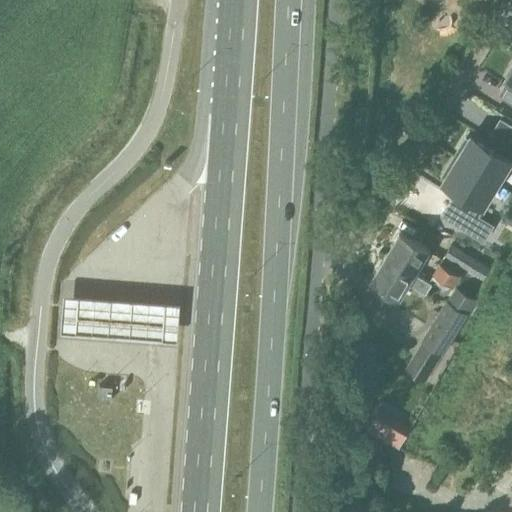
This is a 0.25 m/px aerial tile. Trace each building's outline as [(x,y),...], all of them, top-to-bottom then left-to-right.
[(509,80),(502,92),(511,97),(511,67),(506,78),(509,80)] [(377,137),(391,142),(395,129),(381,125),(377,137)] [(466,136),(454,155),(498,182),(511,159),(511,125),(497,149),(472,133),(469,138),(466,136)] [(454,155),(442,175),(445,176),(442,181),(468,197),(453,221),(484,239),(493,224),(478,215),(498,182),(454,155)] [(386,254),(420,274),(425,266),(421,263),(430,248),(400,231),(386,254)] [(483,278),(489,267),(452,244),(445,254),(483,278)] [(433,282),(420,274),(386,254),(371,279),(400,296),(409,282),(426,293),(433,282)] [(462,271),(451,264),(449,268),(441,262),(434,274),(453,286),(460,274),(462,271)] [(443,351),(467,313),(470,315),(471,313),(474,315),(481,303),(478,302),(479,301),(461,290),(453,304),(449,301),(424,340),(443,351)] [(136,300),(62,294),(59,332),(133,337),(175,340),(178,303),(136,300)] [(98,400),(110,401),(111,385),(99,384),(98,400)] [(386,438),(400,446),(410,428),(395,420),(386,438)]
